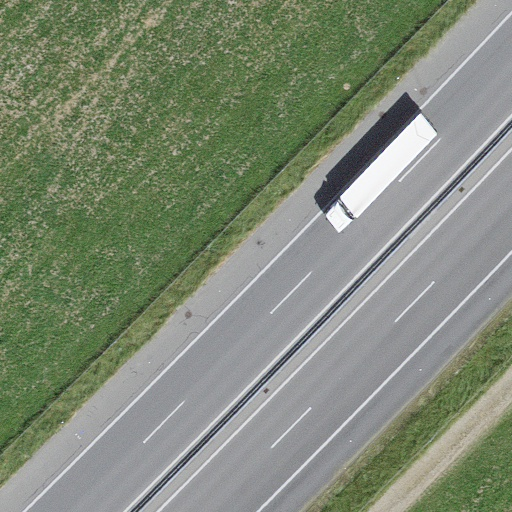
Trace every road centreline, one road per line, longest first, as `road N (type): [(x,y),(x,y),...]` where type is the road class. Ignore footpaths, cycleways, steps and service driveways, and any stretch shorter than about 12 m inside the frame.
road 1 (motorway): [(511,61),(70,511)]
road 2 (motorway): [(198,511),(511,179)]
road 3 (motorway): [(289,511),(511,272)]
road 4 (track): [(388,511),(511,386)]
